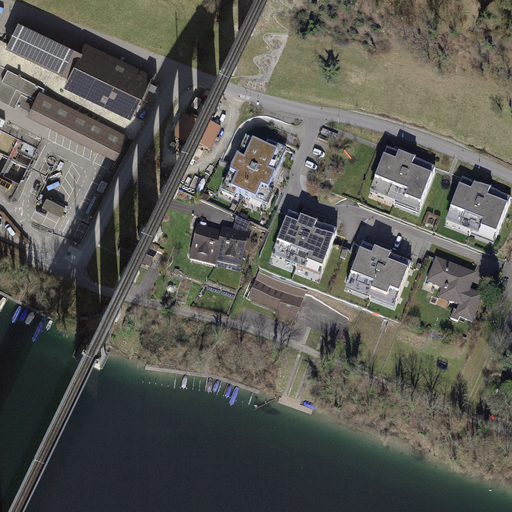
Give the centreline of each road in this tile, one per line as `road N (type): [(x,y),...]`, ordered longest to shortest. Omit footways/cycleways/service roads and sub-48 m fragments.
road 1 (residential): [(511,178),(371,123),(222,91),(173,72)]
road 2 (residential): [(173,72),(75,271),(80,283)]
road 3 (track): [(462,415),(293,344)]
road 4 (track): [(511,305),(462,415)]
